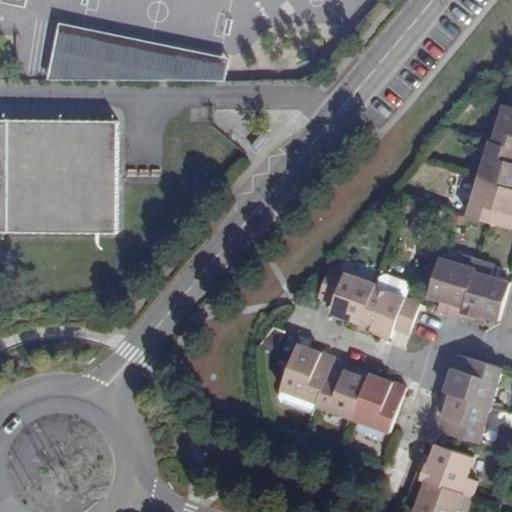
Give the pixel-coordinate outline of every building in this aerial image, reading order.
[(0,0),(0,3),(26,8),(27,0),(0,0)] [(58,80),(229,81),(233,61),(65,25),(54,80),(58,80)] [(511,104),(507,104),(496,142),(511,146),(511,104)] [(0,231),(117,232),(117,120),(0,119),(0,231)] [(511,146),(496,142),(492,141),(482,177),(511,186),(511,146)] [(511,186),(482,177),(470,216),(490,222),(511,228),(511,186)] [(459,265),(443,260),(431,298),(441,301),(442,299),(450,301),(447,312),(462,317),(478,262),(462,257),(459,265)] [(493,267),(478,262),(462,317),(477,321),(480,312),(488,314),(488,319),(501,322),(511,286),(511,281),(491,275),(493,267)] [(377,285),(379,280),(333,265),(322,294),(338,301),(336,307),(365,318),(377,285)] [(397,325),(412,330),(424,301),(406,295),(410,284),(408,278),(387,271),(381,273),(379,280),(377,285),(365,318),(363,323),(393,333),(397,325)] [(442,299),(441,301),(439,310),(447,312),(450,301),(442,299)] [(480,312),(477,321),(486,324),(488,319),(488,314),(480,312)] [(311,345),(302,341),(299,347),(309,352),(311,345)] [(309,352),(299,347),(284,386),(322,400),(337,357),(338,355),(311,345),(309,352)] [(495,403),(506,367),(459,353),(451,379),(456,381),(453,391),(495,403)] [(337,357),(322,400),(320,403),(355,416),(370,377),(372,371),(363,367),(360,373),(350,369),(352,363),(337,357)] [(363,367),(352,363),(350,369),(360,373),(363,367)] [(372,371),(370,377),(384,382),(386,376),(372,371)] [(370,377),(355,416),(393,429),(410,385),(386,376),(384,382),(370,377)] [(456,381),(451,379),(448,390),(453,391),(456,381)] [(483,441),(495,403),(453,391),(448,390),(444,403),(449,404),(445,416),(440,415),(437,427),(483,441)] [(444,403),(440,415),(445,416),(449,404),(444,403)] [(420,476),(474,496),(480,480),(470,475),(476,456),(441,443),(436,455),(439,456),(437,463),(426,460),(420,476)] [(439,456),(436,455),(429,452),(426,460),(437,463),(439,456)] [(426,500),(421,502),(417,511),(459,511),(461,509),(468,511),(474,496),(420,476),(415,490),(427,494),(426,500)] [(415,490),(412,498),(421,502),(426,500),(427,494),(415,490)]
